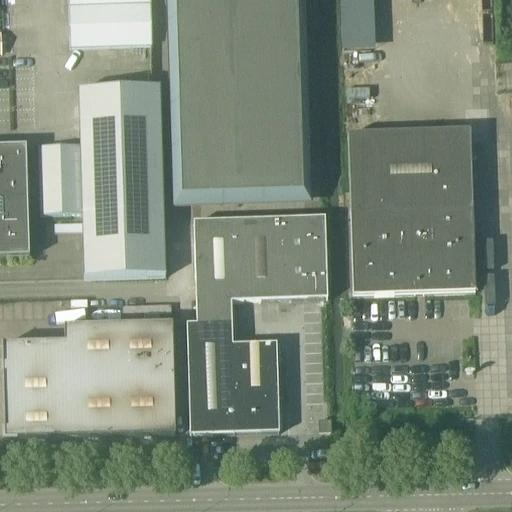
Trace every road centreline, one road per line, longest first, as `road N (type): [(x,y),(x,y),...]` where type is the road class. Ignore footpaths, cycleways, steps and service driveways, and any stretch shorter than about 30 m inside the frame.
road 1 (tertiary): [(0,508),(427,497)]
road 2 (unknown): [(489,323),(486,131),(466,83),(420,20)]
road 3 (unknown): [(0,301),(169,291),(181,281),(184,211)]
road 4 (unknown): [(500,495),(489,323)]
